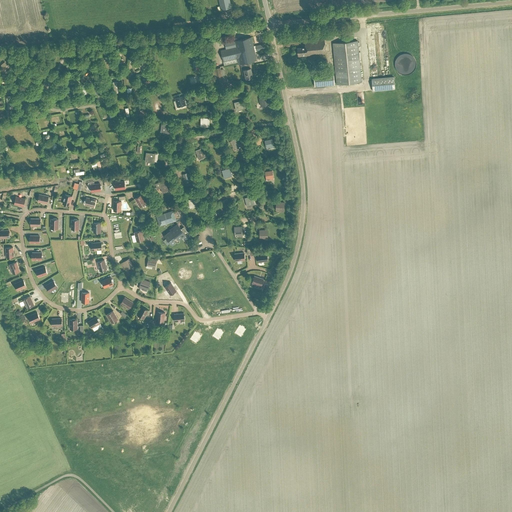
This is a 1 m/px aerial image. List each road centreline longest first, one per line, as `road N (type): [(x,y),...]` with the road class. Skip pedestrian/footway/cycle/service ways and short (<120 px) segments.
road 1 (unclassified): [(168,511),(285,283),(300,232),(301,171),(269,24)]
road 2 (unclassified): [(269,24),(511,1)]
road 3 (track): [(290,121),(183,141),(192,181),(180,215)]
road 4 (track): [(166,97),(159,78),(93,106),(0,118)]
